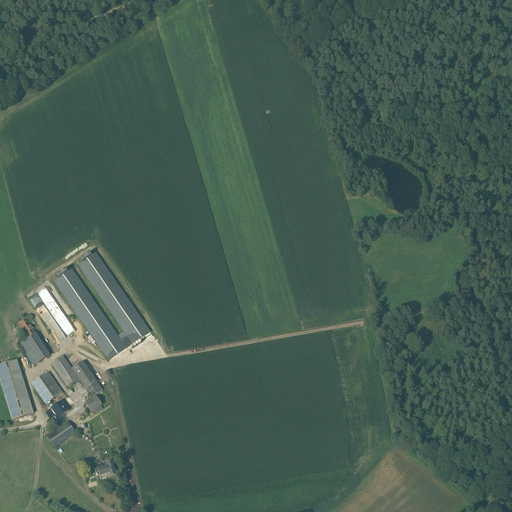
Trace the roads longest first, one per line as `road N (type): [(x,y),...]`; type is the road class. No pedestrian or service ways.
road 1 (track): [(142,355),(473,302),(511,422)]
road 2 (track): [(444,0),(437,162)]
